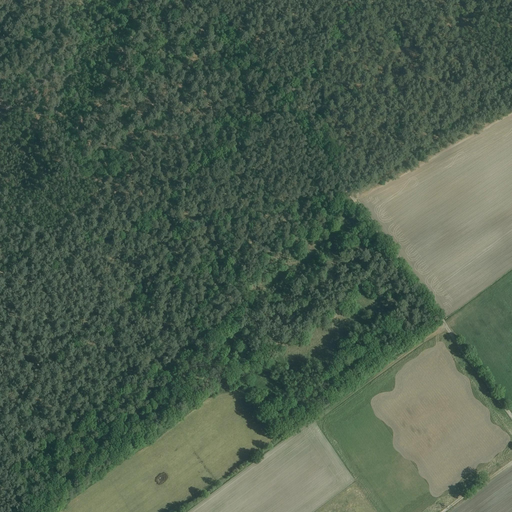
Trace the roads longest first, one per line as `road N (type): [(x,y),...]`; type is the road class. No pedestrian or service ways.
road 1 (track): [(285,102),(511,416)]
road 2 (track): [(285,102),(127,236),(93,239),(0,310)]
road 3 (track): [(378,0),(285,102)]
